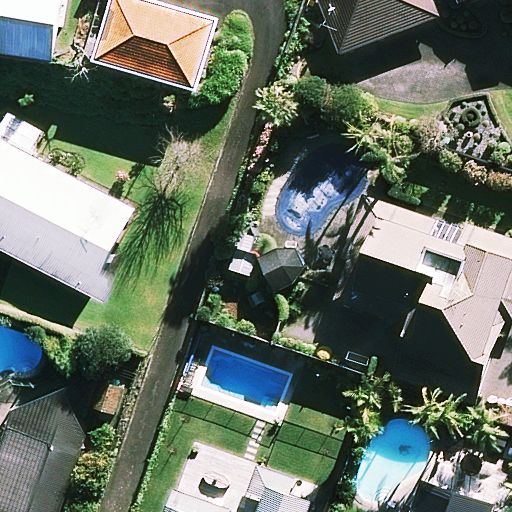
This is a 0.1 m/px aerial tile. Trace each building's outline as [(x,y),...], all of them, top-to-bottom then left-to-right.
[(68,0),(0,0),(0,54),(59,63),(68,0)] [(222,24),(141,0),(119,0),(100,64),(202,94),(222,24)] [(511,0),(323,0),(323,3),(343,57),(444,20),(436,0),(457,0),(460,8),(481,0),(511,0)] [(0,246),(97,295),(139,211),(31,157),(43,134),(10,117),(0,137),(0,246)] [(511,241),(370,195),(335,301),(393,320),(388,335),(414,344),(402,380),(481,406),(509,322),(511,322),(511,241)] [(294,245),(264,264),(286,301),(317,283),(294,245)] [(0,511),(68,511),(92,444),(66,385),(48,378),(0,404),(0,511)] [(511,435),(497,430),(486,457),(511,466),(511,435)] [(313,511),(321,492),(262,470),(246,511),(229,511),(230,511),(180,493),(172,511),(313,511)] [(482,511),(425,493),(418,511),(482,511)]
